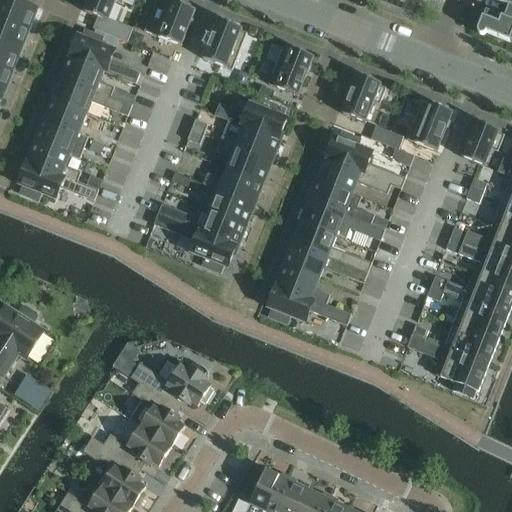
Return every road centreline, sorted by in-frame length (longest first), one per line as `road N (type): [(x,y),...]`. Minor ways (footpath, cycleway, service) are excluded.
road 1 (residential): [(435,511),(425,499),(249,418),(224,431),(172,511)]
road 2 (residential): [(277,0),(435,63)]
